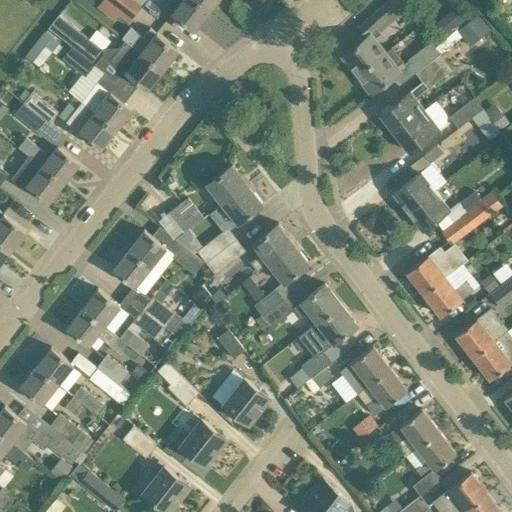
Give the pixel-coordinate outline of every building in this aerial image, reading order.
[(134,0),(102,0),(103,0),(119,14),(129,22),(142,6),(134,0)] [(165,0),(162,5),(194,30),(210,10),(197,0),(165,0)] [(197,0),(210,10),(217,0),(197,0)] [(386,0),(376,10),(385,20),(403,4),(399,0),(386,0)] [(457,30),(469,44),(489,26),(477,13),(457,30)] [(130,27),(123,36),(164,68),(179,49),(151,27),(143,37),(130,27)] [(342,54),(357,73),(385,51),(392,46),(390,44),(384,49),(378,41),(384,36),(377,28),(371,33),(371,32),(342,54)] [(84,30),(73,44),(96,63),(108,48),(84,30)] [(30,53),(40,60),(56,39),(49,34),(46,39),(43,36),(30,53)] [(108,48),(96,63),(115,78),(122,68),(148,89),(164,68),(123,36),(123,37),(126,40),(120,47),(108,48)] [(385,51),(357,73),(372,92),(394,75),(401,83),(416,72),(415,71),(440,52),(431,41),(408,58),(409,59),(404,63),(392,46),(385,51)] [(68,50),(62,57),(86,76),(96,63),(73,44),(68,50)] [(410,89),(416,96),(452,69),(440,52),(415,71),(416,72),(422,80),(410,89)] [(99,81),(83,100),(117,127),(133,107),(99,81)] [(34,89),(24,102),(49,122),(60,108),(34,89)] [(380,114),(394,132),(425,108),(416,96),(410,89),(396,100),(397,101),(380,114)] [(459,126),(483,108),(475,96),(450,115),(459,126)] [(83,100),(67,120),(101,148),(117,127),(83,100)] [(425,108),(394,132),(409,151),(440,127),(446,120),(447,115),(435,100),(425,108)] [(494,101),(484,109),(488,114),(499,129),(510,121),(494,101)] [(49,122),(24,102),(16,112),(42,132),(49,122)] [(483,108),(472,117),(476,123),(488,114),(484,109),(483,108)] [(27,136),(19,146),(29,154),(64,182),(80,161),(58,144),(50,155),(27,136)] [(438,143),(414,161),(421,170),(432,162),(445,152),(438,143)] [(49,201),(64,182),(29,154),(12,177),(25,188),(28,185),(49,201)] [(207,182),(223,202),(248,183),(232,162),(207,182)] [(421,170),(394,192),(408,210),(436,189),(446,181),(432,162),(421,170)] [(0,166),(0,186),(10,174),(0,166)] [(174,175),(166,179),(171,188),(178,184),(174,175)] [(248,183),(223,202),(238,222),(264,202),(248,183)] [(436,189),(408,210),(423,229),(435,219),(446,211),(454,221),(468,210),(461,201),(460,200),(450,207),(436,189)] [(475,190),(461,201),(468,210),(474,206),(482,200),(481,198),(475,190)] [(168,211),(184,232),(204,217),(188,196),(168,211)] [(443,229),(442,230),(452,243),(483,219),(474,206),(468,210),(454,221),(443,229)] [(0,208),(0,241),(11,250),(27,230),(0,208)] [(262,253),(268,261),(294,241),(278,221),(253,241),(262,253)] [(161,225),(153,235),(166,245),(175,252),(173,255),(194,272),(204,260),(182,243),(161,225)] [(199,249),(208,261),(237,238),(228,227),(199,249)] [(145,228),(130,247),(151,264),(166,245),(153,235),(145,228)] [(237,238),(208,261),(217,272),(246,250),(237,238)] [(0,263),(11,250),(0,241),(0,263)] [(294,241),(268,261),(284,281),(310,262),(294,241)] [(423,258),(407,270),(424,292),(446,276),(469,259),(456,242),(445,250),(441,245),(430,254),(429,253),(423,258)] [(130,247),(113,268),(135,285),(145,293),(161,272),(151,264),(130,247)] [(495,270),(502,280),(511,272),(511,266),(509,261),(495,270)] [(480,280),(490,292),(500,284),(490,272),(480,280)] [(511,274),(500,284),(490,292),(500,305),(511,295),(511,274)] [(446,276),(424,292),(441,314),(463,298),(462,296),(474,288),(467,279),(455,287),(446,276)] [(168,278),(162,285),(169,292),(175,285),(175,284),(168,278)] [(301,300),(318,321),(341,303),(325,282),(301,300)] [(98,287),(83,306),(104,323),(120,303),(98,287)] [(258,300),(254,303),(262,314),(283,298),(275,288),(265,295),(258,300)] [(153,296),(145,307),(167,325),(181,336),(192,321),(185,315),(156,292),(153,296)] [(225,298),(220,299),(217,303),(218,309),(222,311),(226,310),(229,306),(229,301),(225,298)] [(283,298),(262,314),(270,323),(272,326),(293,310),(283,298)] [(341,303),(318,321),(334,342),(358,324),(341,303)] [(119,353),(127,343),(142,354),(142,353),(122,337),(121,336),(120,337),(103,324),(104,323),(83,306),(67,326),(88,343),(96,333),(119,353)] [(145,307),(136,319),(144,326),(157,336),(167,325),(145,307)] [(456,333),(473,355),(495,338),(506,330),(496,317),(489,308),(478,317),(477,317),(456,333)] [(262,314),(256,319),(263,328),(270,323),(262,314)] [(131,325),(122,337),(142,353),(144,354),(152,343),(139,332),(131,325)] [(218,336),(233,356),(245,348),(229,328),(218,336)] [(495,338),(473,355),(490,377),(511,361),(511,360),(511,359),(511,337),(506,330),(495,338)] [(358,392),(368,383),(391,366),(373,344),(340,370),(358,392)] [(52,345),(36,365),(58,381),(73,362),(72,361),(52,345)] [(302,365),(310,377),(334,359),(326,347),(302,365)] [(73,359),(72,361),(73,362),(91,376),(98,366),(79,351),(73,359)] [(108,353),(98,366),(119,383),(129,370),(108,353)] [(170,385),(188,403),(200,391),(169,359),(160,368),(173,382),(170,385)] [(138,363),(131,372),(141,381),(149,371),(138,363)] [(58,381),(36,365),(20,385),(41,402),(58,381)] [(310,377),(302,365),(283,379),(285,382),(277,388),(284,397),(306,381),(310,377)] [(119,383),(98,366),(91,376),(124,402),(132,393),(119,383)] [(312,376),(320,386),(333,376),(326,366),(312,376)] [(391,366),(368,383),(378,395),(367,404),(374,413),(386,404),(386,405),(408,388),(391,366)] [(223,403),(249,424),(271,397),(244,376),(223,403)] [(74,395),(82,401),(98,414),(105,405),(81,386),(74,395)] [(73,413),(82,401),(74,395),(65,406),(73,413)] [(5,404),(0,410),(0,431),(23,450),(39,430),(5,404)] [(408,433),(418,446),(440,429),(422,407),(401,424),(402,424),(390,434),(396,442),(408,433)] [(61,412),(51,424),(83,450),(92,437),(61,412)] [(370,413),(353,427),(361,438),(378,424),(370,413)] [(165,447),(170,452),(182,461),(190,451),(207,464),(228,438),(201,417),(188,434),(180,428),(165,447)] [(123,437),(146,456),(158,442),(134,423),(123,437)] [(83,450),(51,424),(39,439),(47,445),(48,444),(71,462),(74,459),(77,461),(78,460),(81,462),(88,453),(83,450)] [(376,429),(366,436),(367,436),(374,447),(384,440),(376,429)] [(457,451),(440,429),(418,446),(428,459),(416,468),(422,476),(434,467),(435,469),(457,451)] [(23,450),(0,431),(0,472),(5,467),(0,463),(0,454),(3,450),(15,460),(19,456),(22,459),(19,464),(27,470),(35,460),(27,454),(28,454),(23,450)] [(49,469),(61,478),(71,465),(59,455),(49,469)] [(143,490),(169,511),(191,485),(164,464),(143,490)] [(82,480),(95,492),(116,509),(125,497),(91,469),(82,480)] [(441,478),(434,469),(413,485),(420,495),(421,494),(441,478)] [(442,511),(464,511),(467,510),(489,493),(471,470),(449,487),(449,488),(434,500),(442,511)] [(302,505),(311,511),(339,511),(350,499),(324,478),(302,505)] [(0,511),(3,508),(2,507),(11,496),(6,493),(8,489),(0,482),(0,511)] [(503,511),(489,493),(467,510),(468,511),(503,511)] [(397,511),(423,511),(431,507),(421,494),(420,495),(397,511)]
